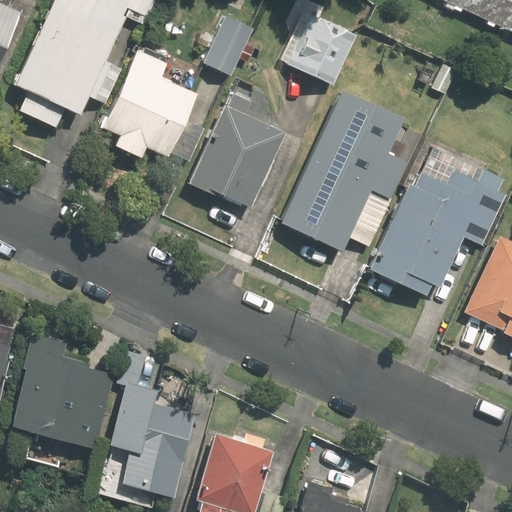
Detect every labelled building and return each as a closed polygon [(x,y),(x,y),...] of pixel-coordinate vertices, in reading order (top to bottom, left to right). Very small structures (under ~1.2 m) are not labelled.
[(0,0),(0,63),(26,5),(13,0),(0,0)] [(80,108),(89,91),(106,99),(123,64),(106,56),(127,13),(144,20),(153,0),(51,0),(12,80),(28,88),(19,105),(57,123),(67,102),(80,108)] [(248,41),(261,12),(232,0),(230,0),(204,60),(231,71),(237,56),(248,61),(255,44),(248,41)] [(511,0),(454,0),(511,26),(511,0)] [(336,82),(361,28),(308,3),(283,57),(336,82)] [(171,149),(198,84),(162,69),(171,49),(140,36),(103,123),(121,131),(117,141),(142,152),(147,139),(171,149)] [(431,85),(445,58),(429,50),(416,77),(431,85)] [(445,58),(431,85),(447,92),(460,66),(445,58)] [(388,148),(405,110),(344,83),(285,217),(348,244),(353,232),(371,240),(408,157),(388,148)] [(249,208),(288,127),(248,108),(255,95),(234,85),(188,179),(249,208)] [(452,164),(447,177),(416,164),(373,265),(428,288),(433,276),(442,281),(464,230),(486,239),(507,189),(498,186),(505,170),(484,161),(478,175),(452,164)] [(511,235),(499,230),(464,310),(511,330),(511,235)] [(69,334),(32,325),(22,363),(27,364),(14,419),(96,439),(114,366),(64,354),(69,334)] [(0,397),(15,346),(0,341),(0,397)] [(173,491),(196,408),(155,396),(158,386),(128,377),(111,437),(131,442),(121,476),(173,491)] [(255,511),(275,445),(219,429),(197,505),(219,511),(255,511)] [(370,511),(375,496),(310,477),(300,511),(370,511)]
